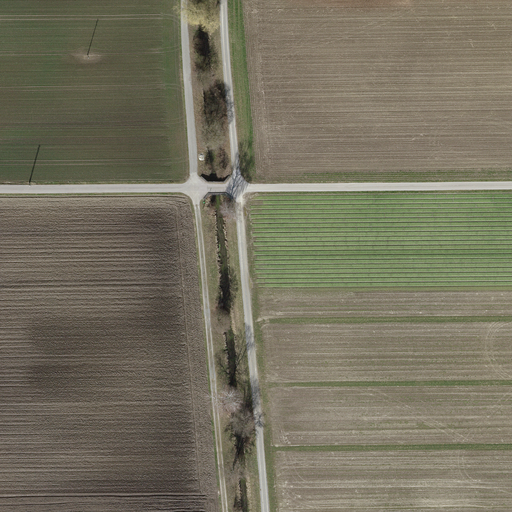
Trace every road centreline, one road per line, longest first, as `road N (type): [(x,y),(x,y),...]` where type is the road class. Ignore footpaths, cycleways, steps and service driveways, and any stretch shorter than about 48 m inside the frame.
road 1 (track): [(225,511),(185,0)]
road 2 (track): [(239,187),(267,511)]
road 3 (track): [(511,185),(239,187)]
road 4 (track): [(239,187),(0,190)]
road 5 (track): [(239,187),(225,0)]
